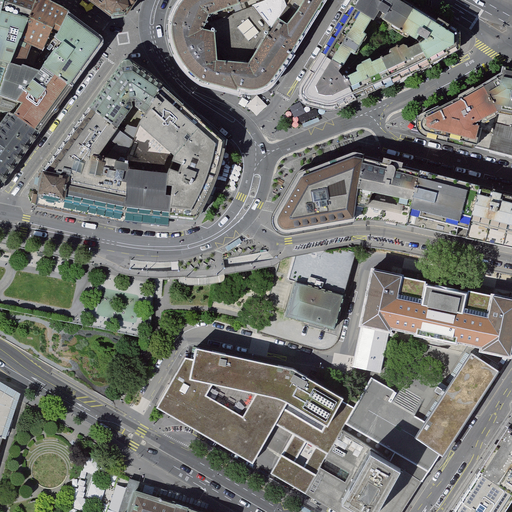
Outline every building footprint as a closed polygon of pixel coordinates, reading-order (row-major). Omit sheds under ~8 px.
[(0,101),(9,69),(17,71),(42,0),(6,0),(0,24),(0,101)] [(38,48),(51,55),(73,14),(47,0),(42,0),(17,71),(29,72),(38,48)] [(91,0),(106,14),(110,16),(112,16),(112,18),(126,16),(126,13),(128,12),(135,0),(91,0)] [(240,4),(238,0),(176,0),(175,1),(168,15),(166,31),(170,48),(179,64),(187,73),(201,83),(211,87),(241,95),(243,92),(251,93),(257,93),(262,93),(267,91),(272,88),(275,84),(304,38),(323,6),(326,0),(306,0),(301,9),(287,26),(278,20),(248,67),(216,64),(213,34),(201,32),(206,16),(240,4)] [(356,10),(377,23),(408,39),(424,11),(404,0),(358,0),(353,9),(356,10)] [(377,23),(356,10),(351,19),(348,17),(342,27),(344,28),(337,41),(334,39),(328,50),(331,51),(326,59),(347,71),(356,56),(361,58),(373,38),(370,36),(377,23)] [(424,11),(408,39),(421,46),(423,42),(430,45),(429,47),(422,50),(432,66),(458,53),(459,52),(460,50),(460,35),(459,34),(457,33),(424,11)] [(91,27),(73,14),(51,55),(43,67),(73,89),(89,67),(104,46),(105,44),(105,41),(104,38),(103,36),(91,27)] [(432,66),(422,50),(415,53),(414,51),(411,48),(397,54),(398,58),(384,63),(395,84),(432,66)] [(351,81),(347,71),(326,59),(323,57),(301,91),(300,95),(300,99),(301,103),(304,107),(307,110),(312,112),(325,114),(332,115),(339,112),(359,102),(351,81)] [(395,84),(384,63),(379,65),(376,62),(363,68),(361,72),(363,76),(351,81),(359,102),(395,84)] [(149,114),(163,90),(147,78),(134,68),(132,65),(129,64),(125,64),(123,67),(122,69),(123,71),(109,89),(91,112),(118,133),(135,110),(134,103),(137,103),(138,108),(149,114)] [(38,75),(29,72),(17,71),(9,69),(0,101),(0,113),(16,117),(40,135),(73,89),(43,67),(38,75)] [(511,122),(511,69),(502,68),(500,75),(480,90),(496,119),(511,122)] [(168,174),(169,214),(170,215),(170,216),(175,217),(186,218),(196,219),(203,208),(212,191),(217,178),(217,176),(221,165),(224,153),(225,149),(226,145),(205,127),(183,108),(163,90),(149,114),(139,131),(125,167),(168,174)] [(496,119),(480,90),(450,102),(421,115),(419,118),(418,121),(417,125),(418,131),(422,135),(427,137),(447,143),(473,150),(474,146),(478,129),(496,119)] [(118,133),(91,112),(84,121),(42,175),(38,192),(40,193),(38,202),(63,207),(105,216),(124,220),(126,210),(169,214),(168,174),(125,167),(139,131),(129,130),(124,137),(118,133)] [(0,189),(1,189),(40,135),(16,117),(0,113),(0,189)] [(318,118),(303,124),(304,127),(320,121),(318,118)] [(478,129),(474,146),(511,156),(511,122),(496,119),(478,129)] [(511,193),(403,166),(403,163),(384,158),(382,162),(370,159),(370,156),(355,153),(298,173),(273,215),(273,219),(273,224),(274,227),(277,229),(284,233),(288,233),(351,222),(353,221),(354,220),(356,206),(362,207),(364,207),(366,206),(367,204),(371,194),(372,192),(375,192),(398,197),(397,199),(398,202),(400,204),(410,206),(409,208),(413,209),(409,225),(511,247),(511,193)] [(241,240),(227,249),(228,251),(242,242),(241,240)] [(400,275),(374,269),(352,367),(379,373),(389,327),(479,347),(478,351),(510,358),(511,350),(511,298),(491,294),(486,318),(461,312),(466,292),(422,283),(418,303),(395,298),(400,275)] [(292,281),(282,317),(332,330),(342,295),(292,281)] [(325,435),(344,403),(347,399),(294,366),(251,358),(192,347),(181,366),(176,363),(156,407),(164,413),(253,465),(285,411),(325,435)] [(347,422),(430,470),(494,365),(470,351),(426,422),(417,417),(426,401),(405,389),(400,396),(395,392),(373,379),(354,409),(347,422)] [(0,439),(13,399),(0,391),(0,439)] [(347,422),(354,409),(344,403),(325,435),(285,411),(253,465),(334,511),(405,511),(430,470),(347,422)] [(511,431),(507,429),(480,470),(511,490),(511,431)] [(503,511),(511,498),(511,490),(480,470),(453,511),(503,511)] [(215,511),(133,487),(135,480),(123,477),(118,475),(114,490),(112,497),(110,503),(106,511),(86,511),(69,507),(64,505),(56,503),(52,511),(215,511)] [(312,511),(313,511),(296,502),(294,505),(306,511),(312,511)]
